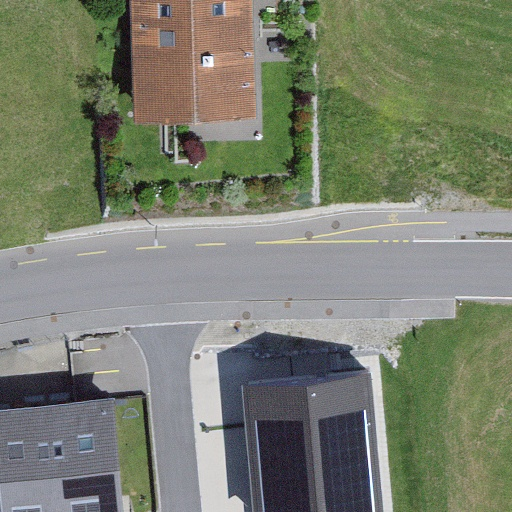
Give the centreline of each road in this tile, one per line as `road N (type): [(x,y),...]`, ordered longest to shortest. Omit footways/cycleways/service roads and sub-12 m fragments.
road 1 (tertiary): [(0,299),(164,275),(511,271)]
road 2 (track): [(164,275),(182,511)]
